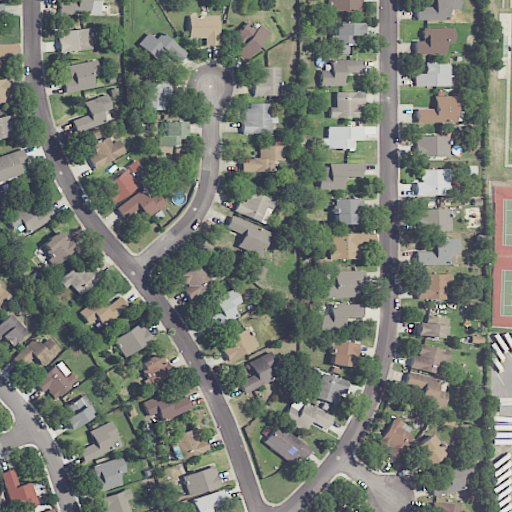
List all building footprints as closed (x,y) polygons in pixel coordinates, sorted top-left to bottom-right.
[(100,0),(74,0),(75,14),(101,14),(100,0)] [(328,0),(328,11),(362,10),(361,0),(328,0)] [(448,20),(447,10),(458,10),(458,0),(433,0),(434,7),(415,8),(416,21),(448,20)] [(218,17),(188,16),(188,38),(205,38),(204,45),(218,46),(218,17)] [(245,60),(269,33),(257,23),(253,28),(246,22),(233,37),(242,45),(236,53),(245,60)] [(362,24),(334,24),(334,45),(338,45),(338,54),(348,54),(349,46),(353,46),(353,36),(362,36),(362,24)] [(445,54),(445,44),(453,44),(453,28),(422,29),(422,41),(415,41),(415,54),(445,54)] [(95,29),(57,30),(58,47),(67,46),(67,51),(92,50),(92,40),(96,40),(95,29)] [(147,33),(137,45),(155,61),(163,52),(177,64),(185,53),(161,32),(155,40),(147,33)] [(0,44),(0,56),(17,56),(17,44),(0,44)] [(100,76),(97,60),(67,66),(69,79),(62,81),(65,94),(94,87),(92,77),(100,76)] [(345,86),(345,74),(362,74),(362,60),(331,60),(331,71),(321,71),(320,86),(345,86)] [(415,87),(449,86),(449,64),(424,64),(425,74),(414,74),(415,87)] [(279,67),(259,67),(259,74),(251,74),(252,96),(279,96),(279,67)] [(0,104),(10,103),(7,79),(0,79),(0,104)] [(142,81),(143,111),(163,111),(163,98),(170,98),(170,81),(142,81)] [(364,92),(335,93),(336,108),(330,108),(330,118),(359,118),(358,104),(364,104),(364,92)] [(72,120),(76,133),(105,123),(102,113),(111,110),(107,95),(83,102),(87,115),(72,120)] [(416,110),(417,124),(458,123),(457,96),(434,97),(434,109),(416,110)] [(270,134),(270,124),(276,124),(276,114),(270,114),(270,105),(242,105),(242,134),(270,134)] [(0,117),(0,138),(17,135),(13,115),(0,117)] [(179,147),(179,139),(185,139),(184,122),(163,122),(163,136),(157,136),(157,147),(179,147)] [(328,127),(328,138),(321,139),(321,149),(353,149),(353,141),(363,141),(363,127),(328,127)] [(448,136),(417,137),(418,158),(448,157),(448,136)] [(111,144),(108,137),(90,145),(95,154),(88,158),(94,169),(124,153),(118,141),(111,144)] [(284,161),(284,146),(259,147),(259,159),(240,159),(241,172),(271,172),(271,161),(284,161)] [(20,164),(27,162),(23,150),(0,156),(0,182),(23,175),(20,164)] [(113,205),(139,185),(132,175),(142,168),(137,161),(100,187),(113,205)] [(322,190),(344,190),(344,177),(362,178),(363,165),(322,164),(322,190)] [(420,170),(420,182),(416,183),(416,196),(450,196),(449,169),(420,170)] [(116,209),(124,220),(138,209),(147,219),(165,205),(156,192),(147,199),(140,190),(116,209)] [(238,200),(234,214),(267,224),(274,199),(247,191),(244,202),(238,200)] [(363,211),(363,199),(335,199),(336,225),(357,225),(356,211),(363,211)] [(31,214),(27,205),(6,215),(14,232),(24,227),(26,232),(55,219),(49,206),(31,214)] [(451,230),(452,210),(417,209),(417,229),(451,230)] [(270,232),(231,216),(226,228),(242,235),(238,247),(260,257),(270,232)] [(42,241),(52,264),(76,253),(70,238),(64,241),(60,233),(42,241)] [(329,234),(329,260),(359,259),(359,243),(362,243),(362,234),(329,234)] [(458,239),(434,239),(434,252),(416,252),(416,265),(454,266),(454,255),(458,255),(458,239)] [(66,289),(70,285),(79,296),(100,277),(91,267),(88,269),(80,261),(58,281),(66,289)] [(213,287),(205,272),(209,269),(204,261),(179,275),(186,288),(183,290),(189,301),(213,287)] [(334,272),(335,282),(327,283),(327,298),(357,298),(357,284),(365,284),(364,271),(334,272)] [(417,299),(447,300),(448,275),(422,274),(422,288),(418,288),(417,299)] [(0,314),(14,300),(0,287),(0,314)] [(212,299),(218,314),(203,320),(208,331),(238,319),(232,306),(240,303),(235,290),(212,299)] [(87,325),(97,318),(102,326),(128,309),(120,297),(105,307),(98,298),(78,312),(87,325)] [(363,304),(331,305),(331,315),(320,315),(321,331),(348,330),(348,319),(363,318),(363,304)] [(0,338),(2,337),(10,346),(26,332),(10,314),(0,322),(0,338)] [(445,338),(446,317),(426,316),(426,324),(416,323),(416,336),(445,338)] [(152,340),(140,322),(112,340),(124,358),(152,340)] [(225,360),(256,348),(249,329),(218,342),(225,360)] [(41,346),(34,338),(14,357),(23,368),(34,358),(42,366),(60,350),(49,339),(41,346)] [(330,364),(352,368),(357,345),(335,340),(330,364)] [(449,351),(420,344),(417,357),(413,355),(409,368),(437,375),(441,360),(446,361),(449,351)] [(243,393),(272,382),(268,370),(276,367),(271,353),(248,361),(253,376),(238,381),(243,393)] [(172,372),(166,362),(163,364),(157,354),(139,364),(151,385),(172,372)] [(42,394),(47,390),(52,398),(77,384),(64,362),(34,380),(42,394)] [(345,395),(349,381),(322,373),(317,388),(312,387),(309,397),(336,404),(339,393),(345,395)] [(405,386),(422,389),(420,403),(443,407),(447,390),(436,388),(438,379),(407,373),(405,386)] [(191,409),(185,396),(174,401),(169,390),(141,403),(147,417),(158,412),(162,422),(191,409)] [(63,420),(69,430),(96,413),(85,395),(64,407),(69,416),(63,420)] [(333,418),(302,402),(301,404),(293,401),(283,421),(305,432),(310,423),(325,431),(333,418)] [(389,448),(386,454),(398,460),(411,435),(400,429),(404,423),(392,417),(379,443),(389,448)] [(88,431),(93,444),(78,450),(83,462),(122,446),(112,422),(88,431)] [(301,461),(310,451),(278,424),(263,442),(289,464),(295,456),(301,461)] [(171,447),(176,445),(182,460),(208,450),(204,438),(200,440),(195,428),(168,438),(171,447)] [(423,456),(417,461),(429,471),(446,452),(428,435),(415,449),(423,456)] [(126,472),(121,457),(91,466),(95,479),(89,481),(93,494),(122,485),(119,474),(126,472)] [(463,491),(461,479),(471,477),(469,462),(443,467),(445,478),(430,481),(433,496),(463,491)] [(188,496),(219,486),(213,466),(182,476),(188,496)] [(31,482),(19,486),(13,469),(1,473),(15,511),(19,511),(39,505),(31,482)] [(101,497),(104,511),(129,511),(127,501),(131,499),(129,490),(101,497)] [(188,511),(210,511),(209,508),(225,502),(222,490),(192,499),(195,510),(188,511)] [(459,511),(461,506),(433,502),(431,511),(459,511)]
